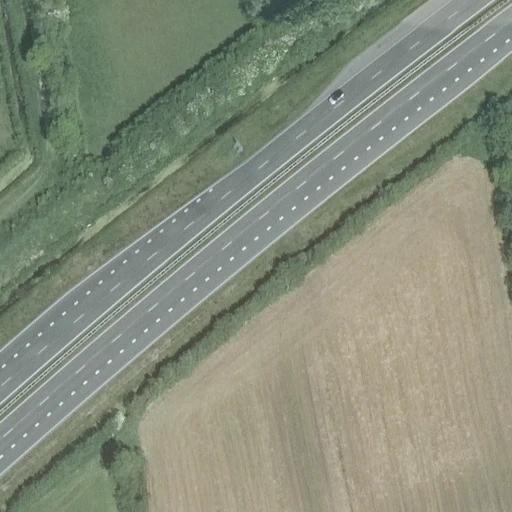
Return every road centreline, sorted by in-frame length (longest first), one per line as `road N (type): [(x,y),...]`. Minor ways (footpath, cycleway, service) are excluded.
road 1 (trunk): [(0,440),(307,180),(511,22)]
road 2 (trunk): [(473,0),(297,135),(0,388)]
